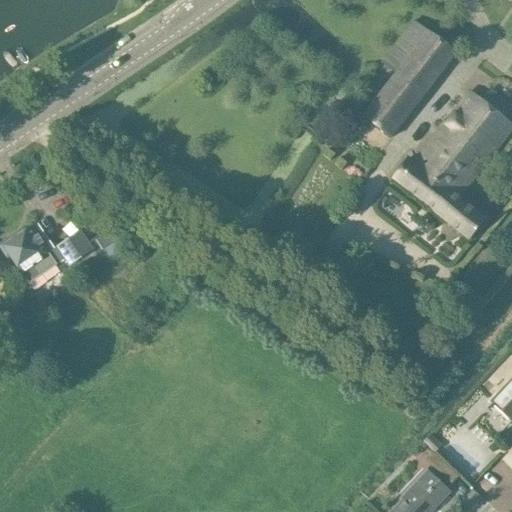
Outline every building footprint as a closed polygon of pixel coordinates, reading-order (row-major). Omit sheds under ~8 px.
[(396,75),(363,117),(391,138),(456,54),(414,22),(382,64),(396,75)] [(483,102),(470,92),(414,165),(408,160),(394,178),(436,211),(435,213),(469,240),(485,220),(459,199),(511,129),(511,124),(504,119),(511,108),(511,107),(491,91),(483,102)] [(105,207),(91,216),(104,234),(95,240),(109,260),(132,243),(105,207)] [(33,226),(3,246),(30,285),(66,260),(70,265),(93,249),(81,232),(68,241),(51,253),(33,226)] [(160,295),(146,309),(153,316),(167,303),(160,295)] [(9,298),(0,306),(16,323),(25,314),(9,298)] [(0,306),(0,330),(3,328),(7,332),(16,324),(0,306)] [(40,365),(26,380),(38,392),(53,377),(40,365)] [(511,381),(492,402),(511,421),(511,420),(511,381)] [(430,434),(423,442),(434,452),(442,446),(430,434)] [(434,453),(426,460),(450,484),(458,476),(434,453)] [(429,511),(448,492),(426,471),(402,497),(403,498),(390,511),(429,511)]
